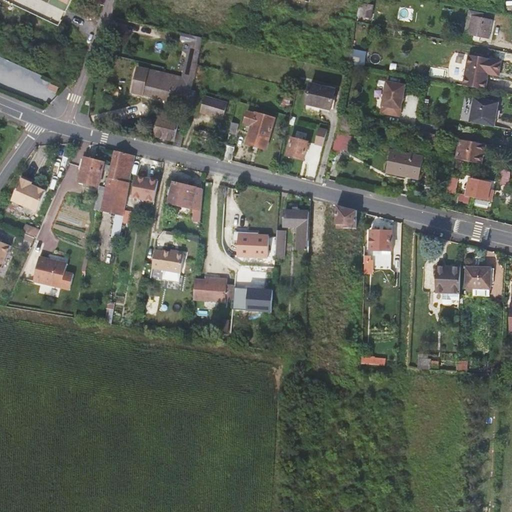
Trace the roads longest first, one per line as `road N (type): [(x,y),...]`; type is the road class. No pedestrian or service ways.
road 1 (secondary): [(70,129),(511,241)]
road 2 (unclassified): [(110,0),(70,129)]
